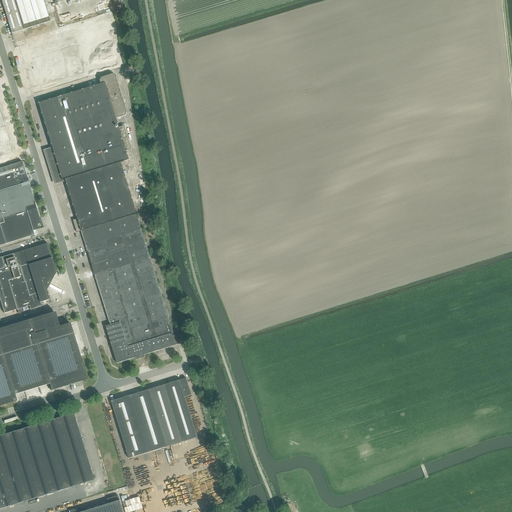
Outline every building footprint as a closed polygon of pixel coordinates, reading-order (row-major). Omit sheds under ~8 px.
[(1,0),(12,33),(50,21),(43,0),(1,0)] [(105,22),(17,49),(22,67),(111,40),(105,22)] [(115,55),(27,82),(30,92),(118,65),(115,55)] [(101,84),(39,103),(63,180),(65,180),(68,189),(68,190),(67,191),(70,194),(72,200),(71,200),(70,202),(73,204),(75,210),(73,212),(76,215),(76,214),(78,219),(73,220),(77,233),(81,231),(110,325),(106,326),(117,363),(136,358),(136,360),(146,357),(145,355),(177,345),(121,162),(124,161),(129,160),(126,151),(132,149),(124,125),(119,127),(116,118),(125,116),(127,112),(116,76),(113,74),(102,78),(100,81),(101,84)] [(0,155),(15,151),(0,104),(0,155)] [(0,245),(34,235),(33,231),(38,229),(36,224),(41,222),(40,217),(39,217),(36,208),(28,182),(22,161),(0,168),(0,245)] [(12,254),(0,257),(0,299),(4,313),(17,309),(18,313),(23,312),(22,308),(29,306),(30,310),(41,306),(40,302),(49,300),(46,291),(56,272),(47,243),(12,254)] [(0,405),(16,401),(15,395),(49,384),(51,390),(87,379),(80,356),(70,324),(70,323),(59,326),(55,312),(30,319),(0,328),(0,405)] [(111,401),(129,458),(197,437),(185,397),(191,395),(186,378),(111,401)] [(0,435),(0,508),(94,480),(73,413),(0,435)] [(117,458),(111,460),(117,481),(122,480),(117,458)] [(124,511),(120,496),(119,495),(109,498),(110,503),(80,511),(77,511),(76,509),(75,509),(71,510),(71,511),(124,511)]
